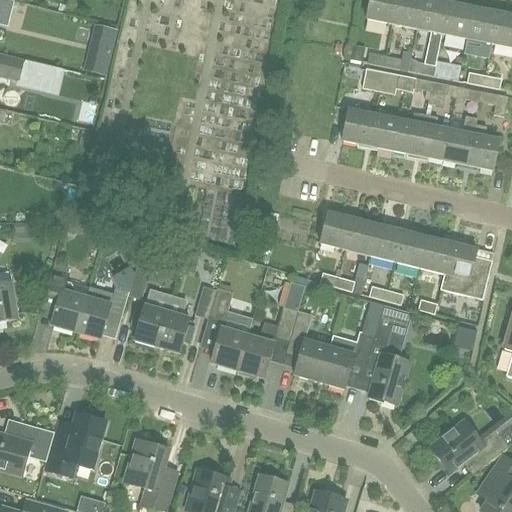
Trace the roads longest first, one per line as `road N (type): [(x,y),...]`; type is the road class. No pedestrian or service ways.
road 1 (residential): [(0,384),(70,378),(377,466),(416,511)]
road 2 (residential): [(511,220),(326,174)]
